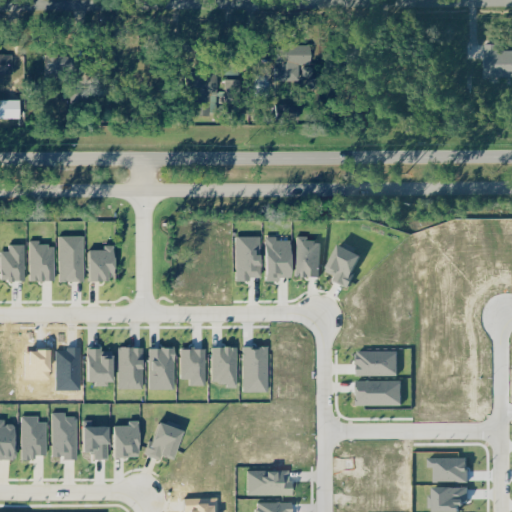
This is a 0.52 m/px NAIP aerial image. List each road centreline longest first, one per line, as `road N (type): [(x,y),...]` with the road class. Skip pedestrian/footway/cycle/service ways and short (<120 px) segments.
road 1 (residential): [(511,3),(0,8)]
road 2 (secondary): [(0,194),(511,191)]
road 3 (secondary): [(511,157),(0,159)]
road 4 (residential): [(323,315),(0,317)]
road 5 (residential): [(502,511),(504,313)]
road 6 (residential): [(328,511),(323,315)]
road 7 (residential): [(502,432),(327,430)]
road 8 (residential): [(148,317),(146,159)]
road 9 (residential): [(0,489),(131,493),(144,501)]
